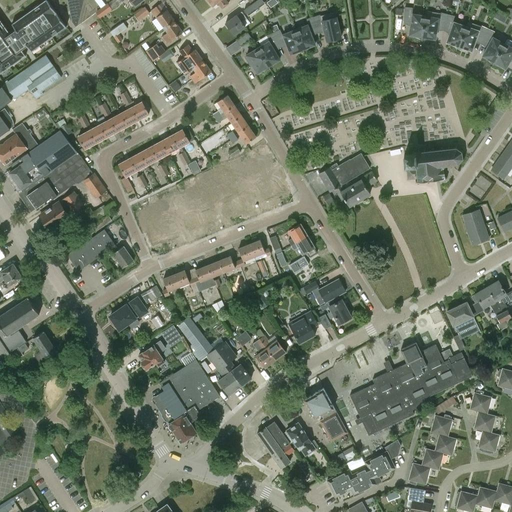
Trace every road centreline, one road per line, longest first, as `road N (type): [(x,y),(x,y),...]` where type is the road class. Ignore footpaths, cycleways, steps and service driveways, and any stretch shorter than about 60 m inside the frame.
road 1 (residential): [(250,102),(315,61),(407,48),(511,95)]
road 2 (residential): [(148,268),(105,157),(232,75)]
road 3 (residential): [(189,468),(271,386),(383,323)]
road 4 (residential): [(461,281),(441,224),(446,204),(511,114)]
road 5 (residential): [(148,268),(310,203)]
road 6 (tertiary): [(168,464),(79,315)]
road 7 (residential): [(383,323),(310,203)]
road 8 (tertiary): [(79,315),(0,207)]
